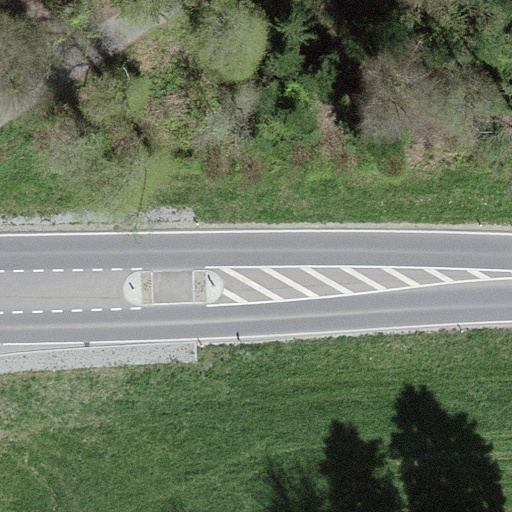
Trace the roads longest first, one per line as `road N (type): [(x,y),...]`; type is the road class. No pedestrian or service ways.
road 1 (secondary): [(511,250),(362,242),(0,251)]
road 2 (secondary): [(0,324),(511,306)]
road 3 (unclassified): [(0,106),(168,0)]
